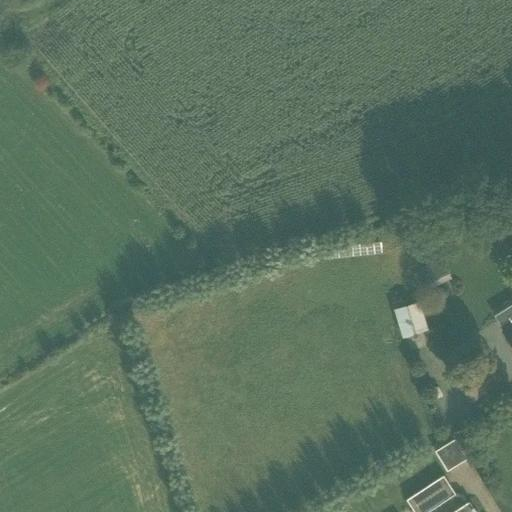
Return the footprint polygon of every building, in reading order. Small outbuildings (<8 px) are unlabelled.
[(442,259),(420,269),(429,289),(451,278),(442,259)] [(420,300),(405,305),(393,309),(402,337),(428,329),(420,300)] [(511,348),(511,324),(501,331),(511,348)] [(457,376),(471,401),(504,382),(490,358),(457,376)] [(456,439),(437,449),(447,468),(466,458),(456,439)] [(426,511),(455,494),(443,475),(407,499),(416,511),(426,511)] [(474,511),(468,502),(452,511),(474,511)]
